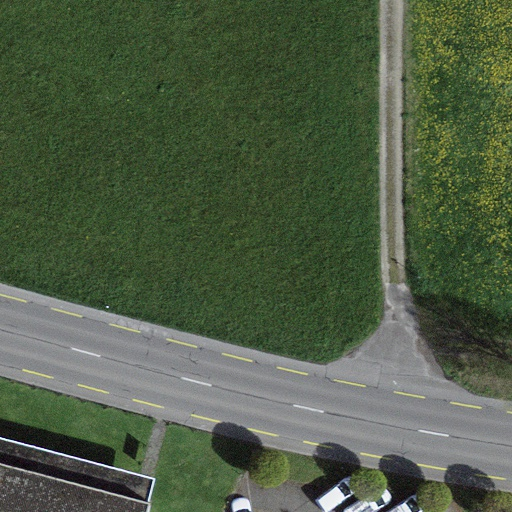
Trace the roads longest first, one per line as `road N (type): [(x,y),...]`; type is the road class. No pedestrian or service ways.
road 1 (secondary): [(0,331),(389,424),(511,444)]
road 2 (track): [(395,0),(390,342)]
road 3 (track): [(511,355),(390,342)]
